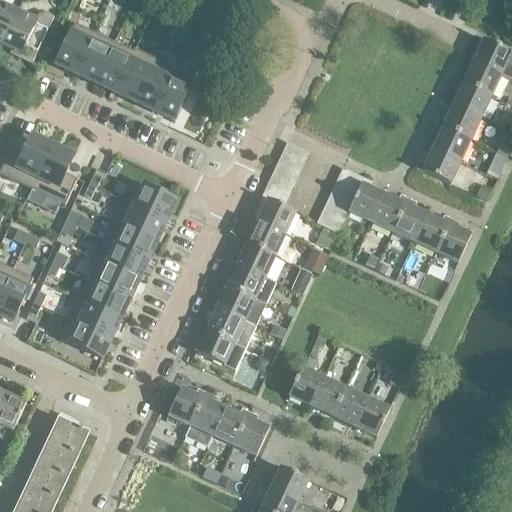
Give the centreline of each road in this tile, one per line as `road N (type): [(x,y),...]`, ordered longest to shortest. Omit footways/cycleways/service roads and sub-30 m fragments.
road 1 (residential): [(131,415),(233,198)]
road 2 (residential): [(233,198),(22,102)]
road 3 (residential): [(233,198),(312,29)]
road 4 (residential): [(131,415),(0,353)]
